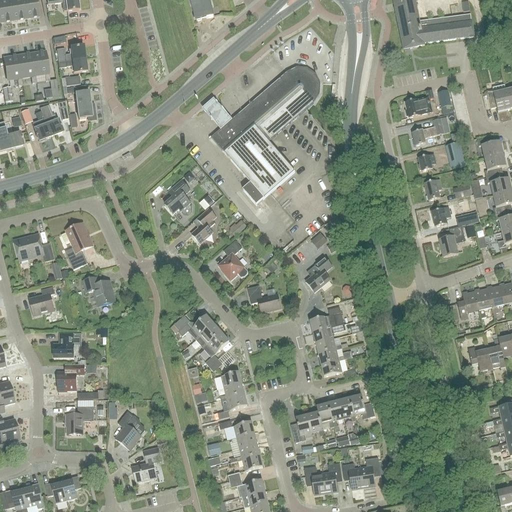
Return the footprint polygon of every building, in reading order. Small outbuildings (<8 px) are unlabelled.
[(0,0),(0,23),(11,22),(7,0),(0,0)] [(7,0),(11,22),(25,20),(21,0),(7,0)] [(35,0),(21,0),(25,20),(38,18),(35,0)] [(46,0),(47,6),(62,4),(63,13),(67,12),(79,10),(77,0),(46,0)] [(213,17),(208,0),(189,0),(196,22),(213,17)] [(392,0),(395,9),(402,8),(402,6),(408,5),(406,0),(392,0)] [(420,23),(414,0),(406,0),(408,5),(402,6),(402,8),(395,9),(403,51),(417,48),(424,46),(424,44),(455,40),(453,18),(420,23)] [(469,16),(453,18),(455,40),(474,38),(472,23),(470,23),(469,16)] [(57,64),(85,60),(83,47),(56,51),(57,64)] [(50,82),(45,52),(31,55),(35,78),(44,76),(45,83),(50,82)] [(35,78),(31,55),(17,57),(21,80),(30,78),(31,85),(36,84),(35,78)] [(21,80),(17,57),(4,59),(7,82),(17,81),(18,87),(22,86),(21,80)] [(87,72),(85,60),(57,64),(58,69),(73,67),(74,74),(87,72)] [(211,139),(250,184),(242,191),(256,207),(295,173),(268,143),(314,104),(319,95),(320,85),(315,75),(307,69),(296,68),(287,73),(232,120),(221,130),(211,139)] [(65,88),(80,86),(79,77),(64,79),(65,88)] [(51,81),(52,89),(46,90),(47,100),(60,98),(57,80),(51,81)] [(12,102),(10,88),(3,89),(5,104),(12,102)] [(449,92),(451,97),(462,95),(461,89),(449,92)] [(432,113),(429,100),(433,99),(432,92),(427,93),(426,94),(427,99),(405,104),(406,112),(405,112),(407,118),(408,117),(408,119),(432,113)] [(448,92),(438,95),(441,109),(451,106),(448,92)] [(498,113),(511,111),(506,92),(494,95),(493,92),(487,93),(491,110),(497,109),(498,113)] [(78,120),(88,119),(88,121),(94,120),(92,105),(90,105),(89,93),(77,94),(75,94),(78,120)] [(451,97),(452,103),(464,100),(462,95),(451,97)] [(232,120),(215,99),(203,109),(221,130),(232,120)] [(452,103),(453,108),(465,106),(464,100),(452,103)] [(61,122),(68,120),(64,103),(58,104),(61,122)] [(40,113),(50,138),(62,133),(58,121),(57,121),(54,115),(52,116),(49,106),(39,109),(40,113)] [(453,108),(455,114),(466,111),(465,106),(453,108)] [(21,113),(25,126),(32,123),(28,111),(21,113)] [(23,146),(20,135),(20,134),(13,136),(9,122),(11,122),(8,112),(1,114),(4,123),(11,150),(23,146)] [(38,142),(50,138),(40,113),(34,115),(37,121),(32,123),(32,126),(34,130),(33,130),(38,142)] [(456,119),(457,125),(469,122),(468,117),(456,119)] [(19,118),(11,121),(13,129),(15,128),(15,130),(18,129),(20,134),(20,135),(26,133),(25,127),(21,128),(19,118)] [(428,139),(450,133),(446,118),(432,122),(434,128),(426,130),(412,134),(415,147),(425,144),(424,140),(428,139)] [(457,125),(459,130),(470,127),(469,122),(457,125)] [(0,152),(11,150),(4,123),(0,124),(0,152)] [(472,133),(470,127),(459,130),(460,135),(472,133)] [(481,147),(484,160),(504,155),(501,143),(496,144),(494,138),(477,142),(479,148),(481,147)] [(459,143),(445,147),(448,159),(455,157),(458,169),(465,167),(462,155),(459,143)] [(431,166),(436,165),(434,155),(418,159),(421,173),(432,170),(431,166)] [(487,172),(485,173),(486,179),(503,175),(502,170),(507,168),(504,155),(484,160),(487,172)] [(505,181),(503,175),(486,179),(488,185),(490,185),(493,197),(511,192),(511,190),(509,180),(505,181)] [(438,192),(442,191),(439,181),(424,184),(428,202),(440,199),(438,192)] [(181,213),(190,204),(184,197),(190,192),(181,182),(168,193),(173,199),(165,206),(173,216),(179,211),(181,213)] [(480,190),(473,191),(475,200),(482,198),(480,190)] [(511,205),(511,192),(493,197),(496,209),(494,210),(495,216),(511,212),(510,206),(511,205)] [(208,197),(204,201),(210,207),(214,203),(208,197)] [(446,219),(450,218),(448,209),(431,213),(435,228),(447,225),(446,219)] [(212,234),(208,229),(214,224),(212,222),(216,219),(208,210),(196,220),(202,227),(191,236),(199,245),(212,234)] [(511,212),(495,216),(496,222),(499,221),(502,233),(511,231),(511,212)] [(473,219),(461,222),(458,222),(459,228),(474,224),(473,219)] [(231,231),(236,237),(247,228),(241,221),(231,231)] [(82,225),(66,233),(61,236),(64,243),(70,241),(74,249),(65,253),(73,271),(87,265),(81,252),(92,247),(82,225)] [(458,255),(456,245),(465,243),(462,228),(449,231),(451,238),(439,241),(443,259),(458,255)] [(511,244),(511,231),(502,233),(504,242),(498,244),(499,250),(507,249),(506,246),(511,244)] [(322,233),(312,240),(319,248),(328,241),(322,233)] [(15,245),(19,262),(43,256),(45,264),(54,261),(50,245),(41,247),(38,236),(32,238),(32,240),(15,245)] [(480,250),(486,248),(483,238),(477,240),(480,250)] [(236,276),(237,275),(241,279),(244,278),(246,276),(247,273),(244,269),(234,257),(242,250),(235,242),(223,253),(228,258),(218,267),(225,275),(224,276),(230,283),(237,277),(236,276)] [(331,255),(340,250),(337,243),(327,248),(331,255)] [(305,283),(314,294),(321,289),(324,293),(332,286),(329,282),(330,281),(324,274),(332,268),(325,259),(315,267),(319,272),(305,283)] [(265,268),(272,275),(278,269),(271,262),(265,268)] [(57,280),(63,278),(59,263),(53,264),(57,280)] [(98,308),(115,304),(109,283),(98,286),(97,279),(82,283),(85,294),(94,292),(98,308)] [(511,285),(499,288),(504,307),(511,304),(511,285)] [(261,315),(281,310),(277,296),(262,300),(259,287),(247,290),(251,306),(258,304),(261,315)] [(50,297),(55,295),(53,288),(41,291),(43,298),(29,302),(33,317),(54,312),(50,297)] [(499,288),(487,291),(491,309),(493,315),(498,314),(496,308),(504,307),(499,288)] [(487,291),(475,294),(479,312),(481,320),(486,319),(484,311),(491,309),(487,291)] [(464,303),(457,305),(461,321),(468,319),(467,315),(479,312),(475,294),(462,297),(464,303)] [(329,317),(327,318),(310,322),(313,334),(330,329),(336,328),(343,326),(340,315),(341,315),(339,308),(328,311),(329,317)] [(190,323),(184,317),(174,326),(175,328),(174,329),(182,338),(188,332),(196,341),(214,326),(206,317),(192,329),(190,329),(187,326),(190,323)] [(361,322),(355,323),(357,334),(364,332),(361,322)] [(214,326),(196,341),(203,350),(208,346),(221,334),(214,326)] [(330,329),(313,334),(316,345),(333,340),(332,335),(345,331),(344,326),(343,326),(336,328),(330,329)] [(108,339),(108,329),(100,329),(100,331),(96,331),(96,336),(100,336),(100,339),(108,339)] [(203,350),(211,359),(205,364),(209,369),(218,361),(214,357),(229,343),(221,334),(208,346),(203,350)] [(53,346),(54,360),(74,360),(73,347),(73,343),(81,343),(81,335),(73,335),(59,335),(59,342),(59,346),(53,346)] [(511,356),(511,342),(511,337),(498,340),(498,341),(503,359),(511,356)] [(335,348),(333,340),(316,345),(318,356),(336,351),(336,352),(342,350),(341,346),(335,348)] [(495,349),(488,351),(492,370),(505,367),(503,359),(498,341),(494,342),(495,349)] [(488,351),(476,353),(475,349),(467,351),(471,367),(479,366),(480,372),(492,370),(488,351)] [(339,363),(344,361),(352,359),(351,353),(343,355),(342,350),(336,352),(336,351),(318,356),(321,367),(339,362),(339,363)] [(230,353),(220,359),(224,365),(228,362),(230,364),(236,361),(230,353)] [(218,361),(209,369),(213,374),(222,366),(218,361)] [(342,374),(339,363),(339,362),(321,367),(324,378),(342,374)] [(84,366),(65,366),(65,374),(57,374),(58,394),(67,394),(67,393),(76,392),(76,376),(84,376),(84,366)] [(97,375),(96,366),(86,367),(87,375),(97,375)] [(355,370),(350,371),(344,373),(345,379),(357,376),(355,370)] [(224,389),(241,385),(238,373),(221,378),(224,389)] [(0,396),(12,394),(9,383),(0,385),(0,396)] [(244,396),(241,385),(224,389),(226,397),(220,398),(221,402),(227,400),(244,396)] [(14,404),(12,394),(0,396),(0,414),(4,413),(3,407),(14,404)] [(247,407),(244,396),(227,400),(230,412),(247,407)] [(363,421),(367,420),(375,418),(372,405),(364,406),(362,397),(350,400),(354,417),(362,415),(363,421)] [(339,402),(343,420),(351,418),(352,424),(356,423),(354,417),(350,400),(339,402)] [(336,422),(343,420),(339,402),(328,405),(334,428),(338,427),(336,422)] [(321,425),(322,425),(329,424),(330,429),(334,428),(328,405),(316,408),(318,414),(321,425)] [(499,408),(490,410),(491,415),(499,413),(501,420),(501,421),(511,418),(511,405),(499,409),(499,408)] [(78,416),(66,416),(66,423),(67,423),(67,436),(83,436),(83,423),(94,423),(94,408),(77,408),(78,416)] [(229,418),(228,412),(216,415),(218,421),(229,418)] [(140,423),(135,419),(128,413),(118,425),(123,430),(115,440),(130,453),(136,445),(135,445),(141,437),(133,431),(140,423)] [(325,437),(322,425),(321,425),(318,414),(307,417),(312,434),(319,432),(320,438),(325,437)] [(0,435),(17,431),(14,421),(3,424),(1,418),(0,417),(0,435)] [(295,445),(302,443),(306,442),(304,436),(312,434),(307,417),(296,420),(297,425),(291,427),(295,445)] [(501,420),(493,422),(494,427),(502,425),(504,433),(504,434),(511,431),(511,418),(501,421),(501,420)] [(232,429),(230,422),(219,425),(220,432),(232,429)] [(237,439),(254,435),(251,423),(234,428),(237,439)] [(20,442),(17,431),(0,435),(0,442),(0,452),(10,451),(8,445),(20,442)] [(504,433),(496,435),(497,440),(505,438),(507,445),(507,446),(511,444),(511,431),(504,434),(504,433)] [(254,435),(237,439),(231,441),(232,445),(238,443),(239,450),(257,446),(254,435)] [(166,444),(164,437),(156,442),(157,447),(166,444)] [(337,441),(339,448),(349,446),(348,438),(337,441)] [(221,443),(209,445),(210,456),(222,454),(221,443)] [(507,445),(498,447),(500,452),(508,450),(510,459),(511,458),(511,444),(507,446),(507,445)] [(241,458),(235,459),(230,461),(231,464),(242,461),(260,457),(257,446),(239,450),(241,458)] [(313,447),(302,448),(302,455),(314,454),(313,447)] [(161,463),(160,457),(158,450),(143,453),(145,460),(146,465),(132,469),(136,485),(156,480),(153,465),(161,463)] [(263,468),(260,457),(242,461),(245,473),(263,468)] [(360,470),(363,490),(375,488),(373,476),(380,475),(378,459),(365,461),(366,469),(360,470)] [(323,475),(326,495),(338,494),(336,482),(342,481),(339,465),(328,467),(329,474),(323,475)] [(351,492),(363,490),(360,470),(354,471),(354,465),(342,467),(344,480),(350,480),(351,492)] [(500,473),(499,467),(489,469),(490,475),(500,473)] [(314,497),(326,495),(323,475),(317,476),(316,468),(304,470),(306,486),(312,485),(314,497)] [(229,483),(241,480),(239,474),(228,477),(229,483)] [(62,485),(66,503),(77,500),(75,491),(81,490),(78,478),(72,479),(72,482),(62,485)] [(241,480),(229,483),(231,489),(237,488),(239,499),(241,499),(265,493),(262,481),(242,486),(241,480)] [(44,509),(41,497),(38,485),(32,487),(33,489),(22,492),(27,510),(37,507),(38,511),(44,509)] [(56,505),(66,503),(62,485),(51,487),(51,485),(45,486),(48,498),(53,497),(56,505)] [(506,511),(505,506),(511,504),(511,498),(510,489),(498,492),(501,507),(500,507),(501,511),(506,511)] [(27,511),(27,510),(22,492),(11,494),(11,492),(5,493),(8,505),(9,510),(15,509),(15,511),(27,511)] [(265,493),(241,499),(244,510),(250,509),(250,508),(267,504),(265,493)]
